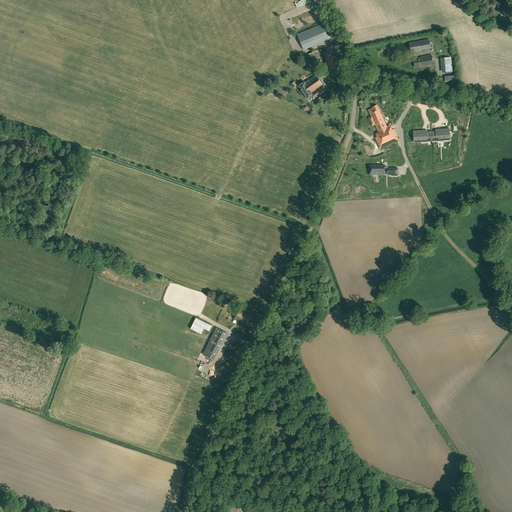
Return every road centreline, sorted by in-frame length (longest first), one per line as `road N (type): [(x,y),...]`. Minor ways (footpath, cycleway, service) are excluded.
road 1 (unclassified): [(181,511),(206,441),(348,142),(353,69)]
road 2 (track): [(403,142),(445,236),(511,297)]
road 3 (unclassified): [(511,107),(353,69)]
